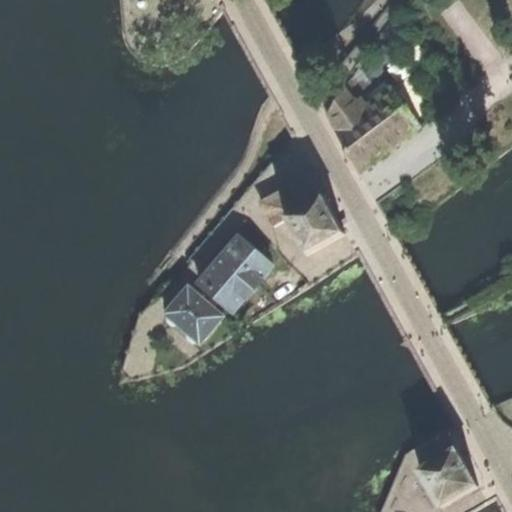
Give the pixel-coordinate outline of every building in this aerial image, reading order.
[(345,147),(361,174),(423,128),(394,89),(368,108),(362,99),(364,98),(352,81),(347,89),(346,87),(328,118),(345,147)] [(262,203),(275,227),(288,221),(286,218),(325,197),(327,197),(317,174),(262,203)] [(288,221),(307,256),(346,235),(325,197),(286,218),(288,221)] [(221,261),(201,284),(235,313),(274,267),(241,238),(221,261)] [(188,340),(194,345),(202,344),(225,318),(190,288),(179,301),(168,314),(168,323),(173,327),(181,327),(188,333),(188,340)] [(458,450),(421,472),(443,509),(480,487),(458,450)]
